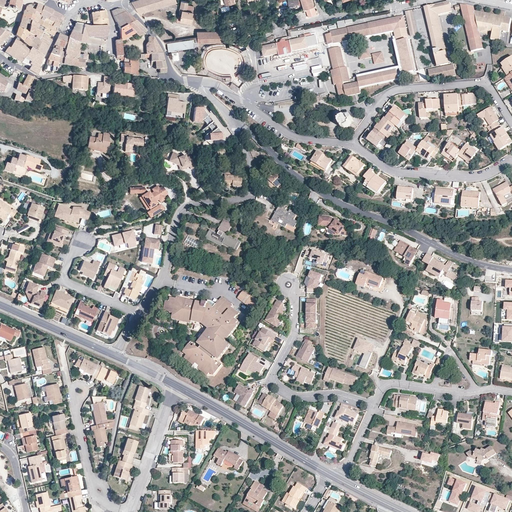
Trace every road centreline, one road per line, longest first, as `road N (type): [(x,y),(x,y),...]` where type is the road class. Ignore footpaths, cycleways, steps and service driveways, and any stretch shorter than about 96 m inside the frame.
road 1 (residential): [(235,119),(296,177),(342,206),(471,262),(511,270)]
road 2 (residential): [(137,314),(163,273),(178,215),(195,204),(248,198),(251,171),(235,119)]
road 3 (residential): [(373,406),(334,394),(297,396),(277,385),(273,375),(295,333),(288,284)]
road 4 (residential): [(348,144),(401,90),(487,85),(511,121)]
road 5 (residential): [(173,79),(40,78),(0,57)]
road 6 (tertiary): [(328,475),(176,386)]
road 7 (residential): [(511,162),(475,179),(404,174),(348,144)]
road 8 (residential): [(124,511),(105,502),(88,474),(77,391)]
road 9 (residential): [(323,18),(254,43),(254,86),(241,100)]
road 10 (residential): [(176,386),(130,511)]
road 11 (tertiary): [(114,355),(0,304)]
road 12 (unknown): [(188,206),(174,176),(106,180),(98,160)]
road 13 (residential): [(137,314),(66,283),(81,244)]
